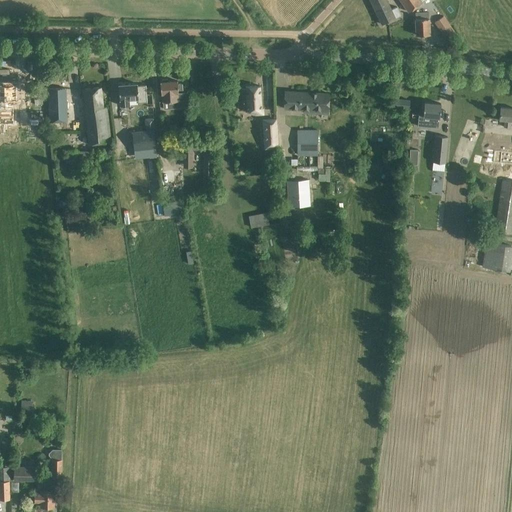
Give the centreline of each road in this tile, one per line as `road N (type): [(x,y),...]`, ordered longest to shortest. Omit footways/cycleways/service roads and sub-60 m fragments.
road 1 (tertiary): [(294,54),(0,54)]
road 2 (tertiary): [(511,75),(294,54)]
